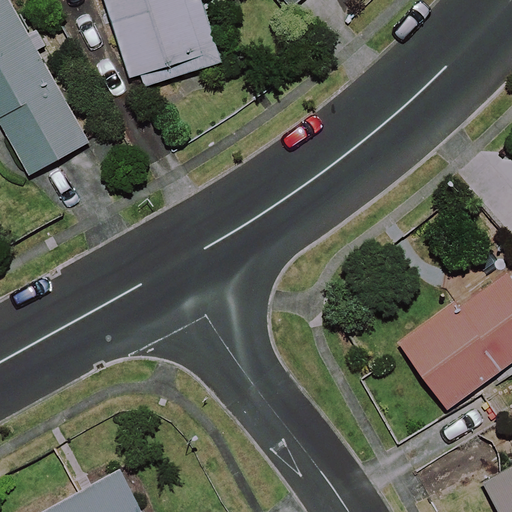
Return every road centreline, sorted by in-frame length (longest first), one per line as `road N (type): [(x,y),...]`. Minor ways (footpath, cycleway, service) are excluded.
road 1 (residential): [(176,265),(352,150),(510,0)]
road 2 (residential): [(176,265),(204,317),(348,511)]
road 3 (residential): [(0,362),(176,265)]
